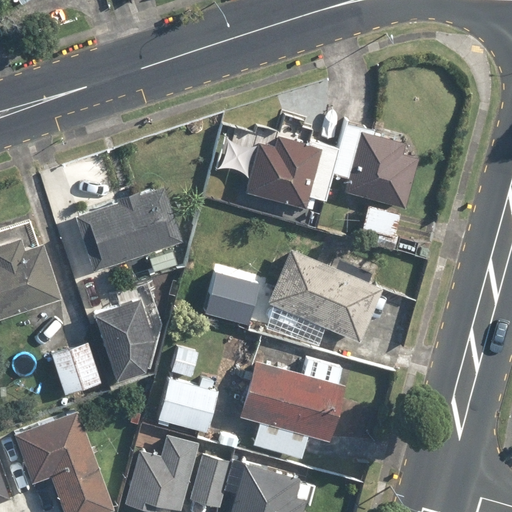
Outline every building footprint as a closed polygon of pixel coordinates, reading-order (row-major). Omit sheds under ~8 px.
[(401,140),(359,128),(342,188),(403,205),(417,156),(398,151),(401,140)] [(305,204),(308,193),(325,198),(339,143),(307,135),(306,142),(275,134),(273,144),(256,140),(244,188),(305,204)] [(95,266),(145,249),(153,270),(176,262),(169,241),(182,237),(164,184),(77,213),(95,266)] [(366,203),(362,228),(377,230),(375,244),(391,246),(397,208),(366,203)] [(36,242),(30,224),(0,234),(0,315),(61,294),(42,240),(36,242)] [(266,299),(273,302),(267,327),(324,342),(326,324),(360,338),(381,286),(288,248),(266,299)] [(261,283),(218,273),(209,310),(252,321),(261,283)] [(145,368),(153,339),(140,295),(94,309),(114,377),(145,368)] [(87,339),(50,351),(63,392),(100,380),(87,339)] [(191,374),(197,348),(176,342),(170,368),(191,374)] [(344,379),(336,378),(340,362),(310,354),(306,370),(251,357),(237,414),(260,419),(254,442),(302,453),(307,431),(330,436),(344,379)] [(200,374),(199,383),(154,374),(144,425),(196,436),(198,425),(208,427),(216,387),(211,386),(213,377),(200,374)] [(77,404),(13,427),(31,479),(49,472),(63,511),(91,511),(113,505),(77,404)] [(136,445),(123,499),(153,506),(155,500),(181,506),(197,441),(164,433),(159,451),(136,445)] [(224,487),(233,489),(227,511),(302,511),(305,502),(311,477),(231,457),(199,449),(187,497),(220,505),(224,487)]
